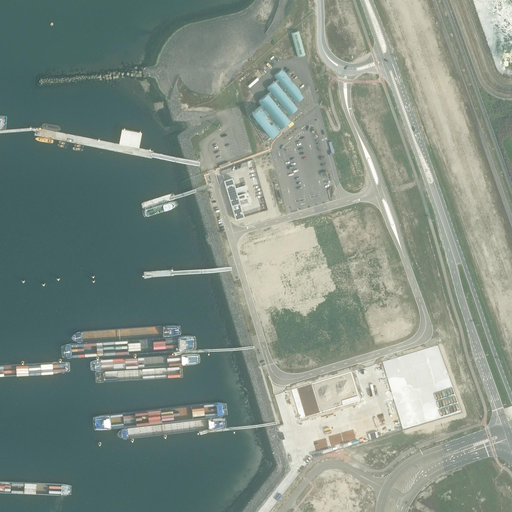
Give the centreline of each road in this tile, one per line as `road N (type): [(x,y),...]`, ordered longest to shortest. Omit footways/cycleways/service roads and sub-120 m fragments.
road 1 (unclassified): [(229,234),(269,367),(287,379),(419,338),(424,314),(398,239)]
road 2 (secondary): [(385,65),(511,443)]
road 3 (secondary): [(511,401),(392,57)]
